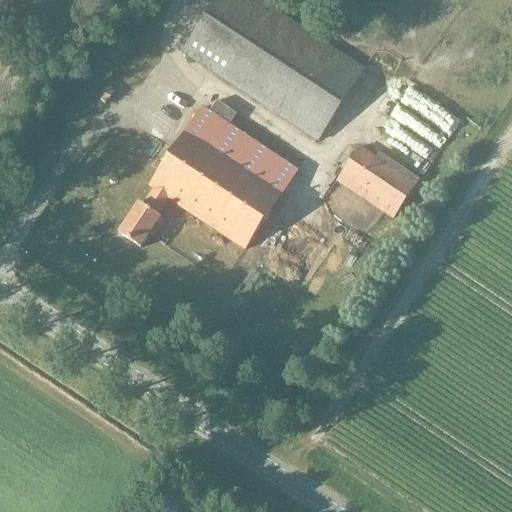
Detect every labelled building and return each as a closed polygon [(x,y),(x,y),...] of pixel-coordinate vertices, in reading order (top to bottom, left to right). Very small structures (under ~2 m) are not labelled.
[(317,144),(365,70),(258,0),(217,0),(182,55),(317,144)] [(102,108),(115,90),(95,76),(82,94),(102,108)] [(297,171),(211,114),(203,108),(150,188),(154,190),(143,207),(139,204),(119,234),(141,249),(149,236),(153,239),(165,221),(157,217),(168,200),(244,251),(297,171)] [(415,186),(375,159),(358,148),(336,181),(393,219),(415,186)] [(284,292),(300,277),(277,252),(261,267),(284,292)] [(158,501),(163,495),(157,491),(152,498),(158,501)]
